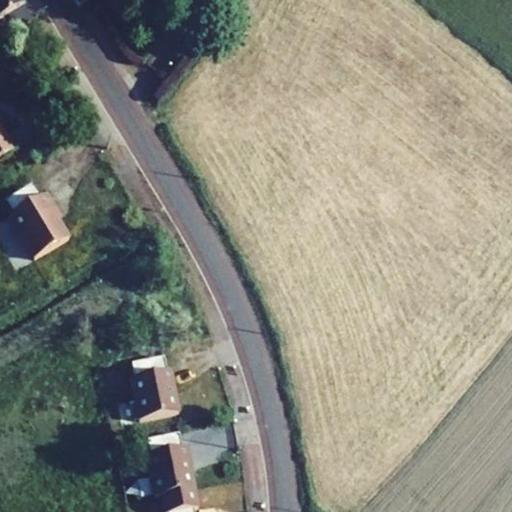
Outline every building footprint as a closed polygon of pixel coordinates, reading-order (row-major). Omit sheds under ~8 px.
[(13,31),(30,21),(17,0),(0,0),(0,29),(2,28),(0,24),(0,21),(5,18),(9,24),(13,31)] [(0,158),(10,153),(0,135),(0,158)] [(31,187),(4,204),(11,216),(38,200),(31,187)] [(38,200),(11,216),(7,218),(32,261),(67,241),(50,213),(53,211),(44,196),(38,200)] [(162,360),(130,366),(133,381),(165,375),(162,360)] [(129,382),(137,423),(177,416),(169,374),(165,375),(133,381),(129,382)] [(177,436),(145,443),(148,457),(180,451),(177,436)] [(148,457),(144,458),(152,500),(158,499),(192,492),(184,450),(180,451),(148,457)] [(158,499),(160,511),(192,511),(196,511),(192,492),(158,499)]
